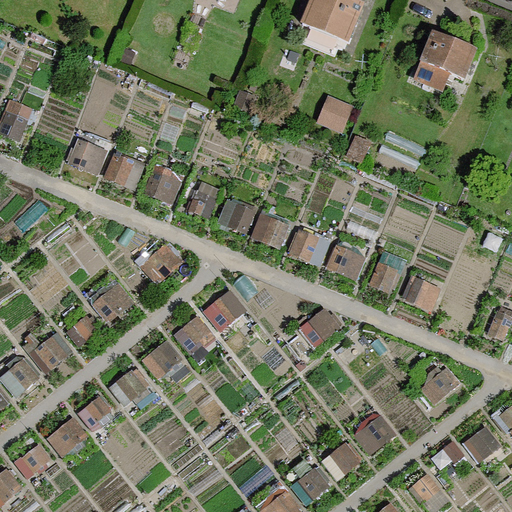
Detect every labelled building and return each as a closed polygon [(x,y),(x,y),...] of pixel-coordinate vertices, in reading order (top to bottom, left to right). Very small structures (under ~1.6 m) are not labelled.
[(363,7),(346,0),(314,0),(304,26),(349,44),(363,7)] [(476,53),(434,36),(423,65),(449,76),(464,82),(476,53)] [(135,54),(124,50),(120,61),(131,65),(135,54)] [(449,76),(423,65),(417,81),(443,92),(449,76)] [(345,132),(357,105),(332,94),(321,121),(345,132)] [(254,99),(243,95),(238,108),(250,112),(254,99)] [(117,156),(112,178),(142,184),(147,162),(117,156)] [(265,217),(258,236),(282,245),(289,225),(265,217)] [(301,229),(294,255),(327,263),(334,237),(301,229)] [(352,250),(347,259),(339,255),(334,265),(359,278),(369,259),(352,250)] [(233,286),(206,310),(225,331),(252,307),(233,286)] [(330,305),(305,325),(320,343),(345,323),(330,305)] [(200,360),(224,340),(200,313),(177,333),(200,360)] [(57,367),(73,349),(60,338),(44,356),(57,367)] [(162,377),(186,357),(170,338),(146,359),(162,377)] [(4,379),(19,396),(45,373),(29,356),(4,379)] [(0,411),(12,400),(0,386),(0,411)] [(79,417),(51,434),(63,453),(91,436),(79,417)] [(493,427),(469,437),(479,459),(502,449),(493,427)] [(43,442),(18,461),(31,479),(57,460),(43,442)] [(338,473),(364,464),(357,443),(331,452),(338,473)] [(0,474),(0,506),(27,489),(12,467),(0,474)]
